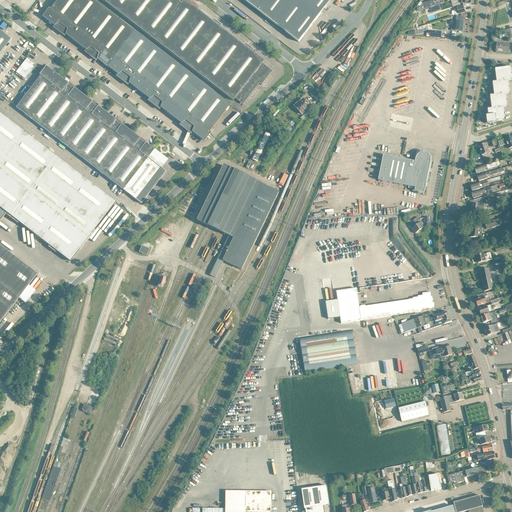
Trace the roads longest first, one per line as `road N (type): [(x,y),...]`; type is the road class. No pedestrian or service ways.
road 1 (unclassified): [(0,355),(204,165)]
road 2 (unclassified): [(204,165),(0,7)]
road 3 (tertiary): [(511,477),(449,266)]
road 4 (unknown): [(0,103),(147,218)]
road 5 (tertiary): [(461,140),(485,0)]
road 6 (unclassified): [(204,165),(305,70)]
road 7 (unclassified): [(385,511),(511,477)]
road 8 (tertiary): [(449,266),(448,211),(461,140)]
